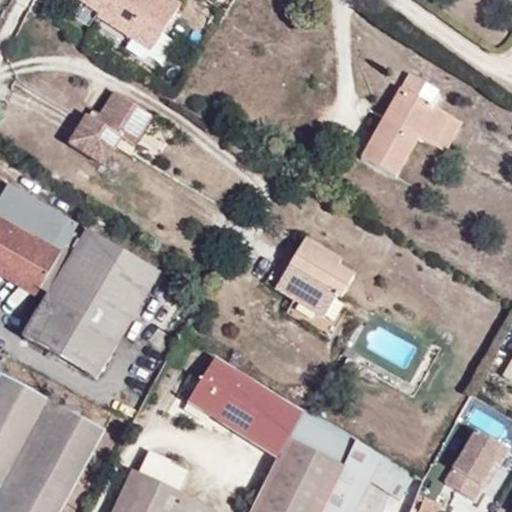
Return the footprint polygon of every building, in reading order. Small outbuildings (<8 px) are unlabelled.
[(144,53),(174,7),(163,0),(69,0),(93,15),(91,19),(144,53)] [(395,188),(422,146),(434,154),(454,122),(435,109),(429,118),(422,113),(427,105),(411,95),(392,126),(387,123),(360,164),(395,188)] [(125,164),(145,132),(104,106),(87,133),(78,127),(58,156),(97,181),(111,156),(125,164)] [(448,162),(468,131),(454,122),(434,154),(448,162)] [(79,224),(11,181),(0,199),(0,269),(47,299),(84,241),(72,234),(79,224)] [(153,274),(89,233),(84,241),(47,299),(23,337),(90,380),(153,274)] [(344,311),(356,293),(340,281),(344,273),(306,249),(301,255),(290,247),(269,277),(277,283),(269,294),(293,311),(285,324),(329,352),(351,317),(344,311)] [(511,347),(506,358),(509,361),(498,377),(511,385),(511,347)] [(298,411),(237,371),(221,395),(286,435),(298,411)] [(57,511),(105,432),(7,375),(0,386),(0,489),(4,492),(0,498),(0,511),(57,511)] [(337,398),(350,405),(355,397),(342,389),(337,398)] [(361,400),(355,397),(350,405),(356,409),(361,400)] [(348,443),(298,411),(286,435),(339,462),(348,443)] [(508,450),(472,428),(437,485),(468,504),(477,489),(482,493),(508,450)] [(313,511),(339,462),(286,435),(264,477),(246,511),(313,511)] [(346,511),(362,482),(372,460),(354,447),(348,443),(339,462),(314,511),(346,511)] [(404,481),(372,460),(362,482),(392,501),(404,481)] [(154,485),(132,473),(111,511),(207,511),(171,493),(182,473),(165,464),(154,485)]
